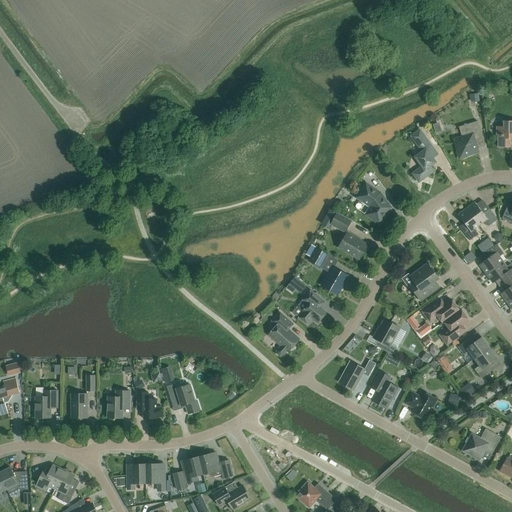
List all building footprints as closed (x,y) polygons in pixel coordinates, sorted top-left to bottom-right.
[(483,137),(478,121),(459,127),(461,136),(462,136),(462,137),(454,140),(458,152),(458,154),(458,155),(459,156),(460,157),(461,158),(462,158),(464,158),(465,158),(467,156),(478,152),(474,140),(483,137)] [(511,121),(504,122),(504,127),(497,127),(497,135),(498,135),(498,147),(510,147),(511,139),(511,121)] [(433,159),(434,158),(438,155),(431,146),(420,130),(412,137),(423,152),(416,157),(423,167),(413,174),(419,182),(434,171),(430,166),(432,165),(431,163),(434,161),(433,159)] [(380,224),(389,210),(390,208),(387,204),(387,203),(380,193),(366,184),(356,198),(371,207),(366,215),(380,224)] [(483,214),(475,203),(466,209),(479,226),(484,222),(487,226),(489,226),(497,221),(497,219),(490,209),(483,214)] [(511,207),(508,206),(502,219),(511,223),(511,207)] [(475,229),(479,226),(466,209),(458,215),(466,226),(462,230),(470,241),(478,234),(475,229)] [(331,224),(345,232),(351,221),(337,214),(331,224)] [(366,231),(369,226),(358,220),(356,225),(366,231)] [(359,260),(368,246),(355,238),(356,237),(348,233),(339,248),(359,260)] [(487,237),(483,240),(489,248),(493,245),(487,237)] [(487,274),(503,262),(499,257),(504,254),(497,244),(484,254),(488,259),(480,265),(487,274)] [(328,255),(317,249),(309,262),(321,268),(328,255)] [(503,262),(487,274),(493,283),(502,277),(505,282),(511,276),(511,265),(511,264),(507,267),(503,262)] [(420,301),(431,293),(439,287),(435,281),(438,279),(428,264),(410,277),(415,283),(410,287),(420,301)] [(349,277),(334,268),(331,273),(329,273),(322,286),(337,295),(344,283),(346,283),(349,277)] [(295,278),(290,284),(301,293),(306,287),(295,278)] [(508,303),(511,300),(511,278),(506,283),(510,288),(501,294),(508,303)] [(327,313),(321,308),(325,302),(321,299),(311,291),(303,301),(308,306),(303,311),(299,317),(308,325),(313,319),(318,323),(327,313)] [(444,304),(440,299),(436,302),(423,312),(430,322),(438,317),(443,323),(461,310),(461,309),(459,310),(451,299),(444,304)] [(447,345),(462,335),(466,331),(463,326),(469,321),(461,310),(443,323),(444,322),(449,329),(440,335),(447,345)] [(288,352),(291,349),(293,349),(297,345),(297,343),(300,340),(288,330),(293,324),(280,313),(272,322),(277,326),(269,335),(281,346),(277,351),(277,354),(280,356),(283,356),(287,351),(288,352)] [(408,322),(413,329),(418,325),(413,319),(408,322)] [(391,344),(400,328),(385,320),(379,331),(377,330),(373,338),(379,341),(376,346),(392,355),(396,347),(391,344)] [(421,337),(431,329),(427,323),(417,330),(421,337)] [(475,359),(490,348),(482,338),(473,344),(468,339),(458,347),(465,356),(470,352),(475,359)] [(439,351),(436,346),(433,345),(431,347),(430,350),(434,355),(436,355),(439,354),(439,351)] [(378,352),(376,346),(370,348),(372,355),(378,352)] [(490,348),(475,359),(480,366),(474,370),(481,379),(492,371),(488,365),(497,358),(490,348)] [(421,359),(426,363),(431,357),(426,352),(421,359)] [(446,373),(452,368),(446,360),(448,358),(444,353),(435,359),(440,364),(446,373)] [(388,355),(385,360),(390,363),(393,358),(388,355)] [(368,377),(376,364),(370,360),(364,370),(350,362),(339,383),(353,390),(363,374),(368,377)] [(8,377),(20,374),(17,363),(5,366),(8,377)] [(153,383),(162,381),(160,372),(151,374),(153,383)] [(380,372),(373,385),(371,388),(377,392),(372,401),(387,409),(393,397),(396,399),(401,390),(387,383),(390,377),(380,372)] [(86,392),(95,392),(95,376),(86,376),(86,392)] [(5,403),(7,400),(9,399),(11,395),(20,393),(16,379),(3,382),(5,386),(0,387),(0,415),(8,413),(5,403)] [(133,383),(137,391),(143,388),(139,381),(133,383)] [(176,389),(175,384),(167,387),(174,409),(186,405),(188,414),(200,411),(197,401),(195,401),(190,385),(176,389)] [(466,385),(459,390),(465,399),(472,394),(466,385)] [(51,418),(51,409),(58,409),(58,405),(58,391),(44,391),(44,397),(36,397),(36,418),(51,418)] [(123,419),(123,409),(130,410),(130,406),(130,391),(116,391),(116,397),(108,397),(108,418),(123,419)] [(137,393),(137,406),(137,410),(144,410),(143,419),(157,419),(157,417),(163,417),(163,408),(157,408),(157,399),(148,399),(148,393),(137,393)] [(421,398),(411,393),(406,403),(415,408),(412,412),(426,420),(437,400),(423,393),(421,398)] [(72,418),(87,418),(87,394),(71,394),(72,418)] [(450,403),(457,405),(460,396),(453,394),(450,403)] [(466,446),(466,447),(464,451),(468,453),(479,460),(486,448),(493,452),(501,438),(486,429),(480,439),(472,435),(471,437),(467,438),(465,442),(466,446)] [(211,454),(199,457),(203,475),(209,473),(210,476),(213,477),(222,475),(223,479),(233,476),(229,460),(219,463),(216,453),(211,454)] [(197,476),(203,475),(199,457),(187,460),(182,461),(184,472),(174,474),(178,490),(188,487),(187,484),(196,481),(198,479),(197,476)] [(511,461),(507,459),(501,471),(511,477),(511,461)] [(283,470),(287,466),(282,461),(278,465),(283,470)] [(159,464),(146,465),(146,483),(158,483),(158,491),(165,491),(165,475),(165,464),(159,464)] [(53,465),(51,469),(46,467),(43,472),(37,486),(46,491),(49,486),(55,489),(64,471),(53,465)] [(134,484),(146,483),(146,465),(134,465),(128,465),(128,476),(128,490),(135,490),(134,484)] [(0,472),(0,473),(7,489),(10,496),(17,493),(28,488),(27,474),(14,475),(11,468),(0,472)] [(64,471),(55,489),(62,492),(58,499),(69,504),(77,488),(70,485),(75,476),(64,471)] [(292,471),(286,477),(290,481),(296,475),(292,471)] [(208,481),(202,482),(205,491),(211,489),(208,481)] [(296,496),(299,499),(309,508),(316,500),(323,506),(332,496),(318,484),(314,488),(308,482),(296,496)] [(251,499),(243,486),(229,494),(225,488),(213,495),(220,506),(228,501),(233,510),(251,499)] [(197,509),(205,505),(201,496),(193,500),(196,508),(197,509)]
